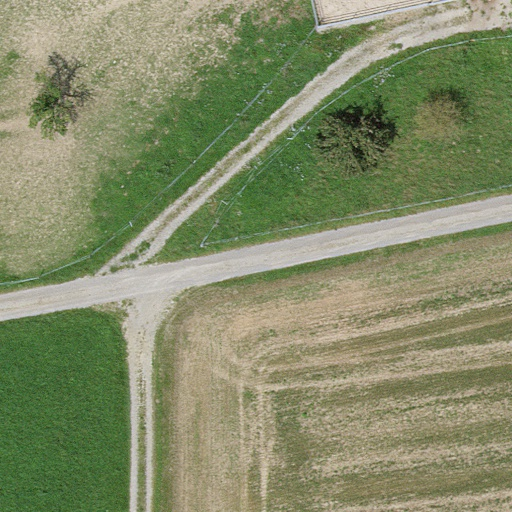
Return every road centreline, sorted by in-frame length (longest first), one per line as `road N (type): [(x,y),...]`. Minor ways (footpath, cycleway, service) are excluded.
road 1 (track): [(511,211),(0,310)]
road 2 (track): [(146,286),(141,511)]
